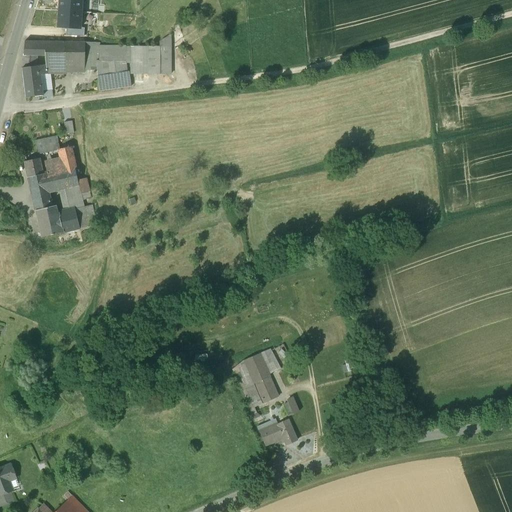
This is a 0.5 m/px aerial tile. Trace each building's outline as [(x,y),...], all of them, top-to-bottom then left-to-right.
[(59,0),(59,11),(81,13),(81,0),(59,0)] [(66,28),(80,29),(81,13),(59,11),(58,27),(66,28)] [(80,29),(66,28),(66,35),(84,36),(84,29),(80,29)] [(85,43),(24,42),(23,52),(29,52),(45,53),(45,58),(46,65),(47,74),(63,72),(84,71),(85,43)] [(99,43),(85,43),(84,71),(97,70),(98,81),(97,81),(98,91),(131,87),(129,73),(127,73),(125,64),(131,64),(131,74),(141,74),(141,47),(98,46),(99,43)] [(160,47),(141,47),(141,74),(160,75),(160,47)] [(170,47),(160,47),(160,75),(169,74),(170,47)] [(33,59),(22,60),(22,68),(25,98),(42,96),(43,96),(42,91),(40,75),(47,74),(46,65),(34,67),(33,59)] [(74,131),(72,119),(64,120),(66,132),(74,131)] [(57,137),(35,141),(38,155),(46,153),(45,147),(58,143),(57,137)] [(45,147),(46,153),(59,150),(58,143),(45,147)] [(62,162),(48,165),(48,167),(45,168),(46,171),(42,171),(43,174),(74,167),(70,147),(68,148),(59,150),(62,162)] [(39,159),(24,162),(27,178),(43,174),(42,171),(39,159)] [(43,174),(27,178),(35,212),(52,208),(48,193),(59,191),(78,186),(77,179),(74,167),(43,174)] [(86,177),(77,179),(78,186),(80,194),(89,192),(86,177)] [(78,186),(59,191),(63,212),(83,208),(82,201),(80,194),(78,186)] [(89,192),(80,194),(82,201),(90,199),(89,192)] [(63,212),(58,213),(63,233),(96,225),(91,206),(83,208),(63,212)] [(52,208),(35,212),(37,218),(53,215),(52,208)] [(53,215),(37,218),(41,238),(63,233),(58,213),(53,215)] [(260,354),(268,373),(279,368),(271,349),(260,354)] [(268,373),(260,354),(243,361),(232,370),(241,390),(255,384),(263,403),(277,397),(269,377),(270,377),(268,373)] [(353,357),(344,360),(347,368),(356,366),(353,357)] [(254,407),(263,403),(255,384),(241,390),(251,415),(256,413),(254,407)] [(294,400),(288,403),(292,410),(297,408),(294,400)] [(288,403),(288,401),(282,404),(287,414),(292,411),(292,410),(288,403)] [(296,441),(287,420),(268,428),(267,428),(259,431),(264,445),(282,437),(286,445),(296,441)] [(3,467),(0,468),(0,494),(10,491),(11,490),(7,479),(15,476),(11,465),(3,468),(3,467)] [(10,491),(0,494),(0,507),(14,502),(10,491)] [(54,511),(75,511),(65,502),(54,511)]
